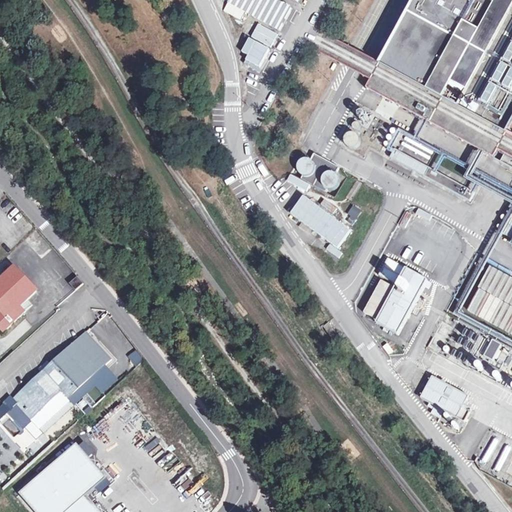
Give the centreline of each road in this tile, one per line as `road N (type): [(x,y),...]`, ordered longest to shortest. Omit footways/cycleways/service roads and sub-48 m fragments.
road 1 (residential): [(0,163),(185,384),(261,489)]
road 2 (unknown): [(401,174),(391,159),(325,131),(387,0)]
road 3 (unknown): [(252,186),(281,84),(320,0)]
road 4 (unknown): [(393,373),(495,227)]
road 5 (unknown): [(335,295),(389,211),(401,174)]
